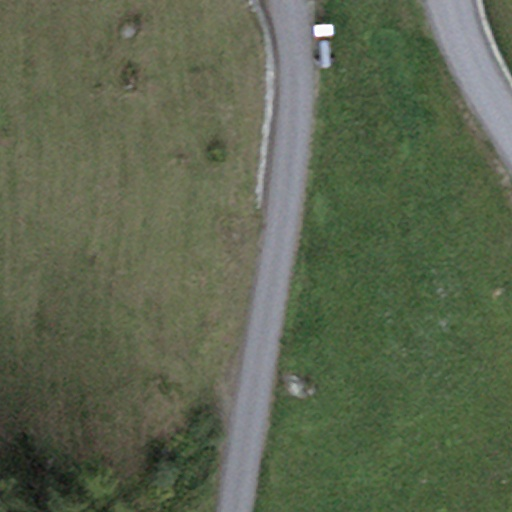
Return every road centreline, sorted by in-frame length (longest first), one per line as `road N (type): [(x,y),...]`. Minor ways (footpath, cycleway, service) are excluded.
road 1 (unclassified): [(281,0),(292,123),(237,511)]
road 2 (unclassified): [(511,146),(457,0)]
